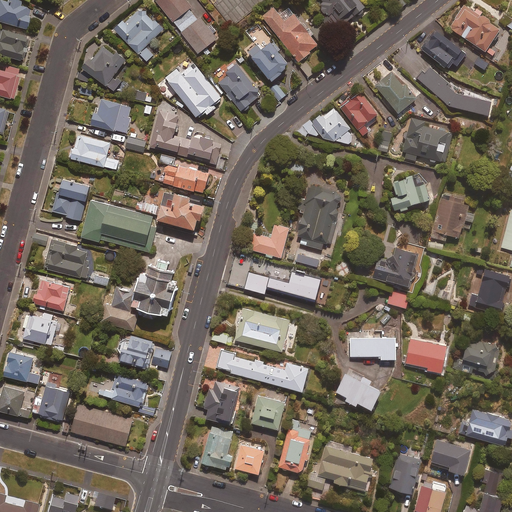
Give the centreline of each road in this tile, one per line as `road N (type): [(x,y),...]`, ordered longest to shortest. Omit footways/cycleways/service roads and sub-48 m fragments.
road 1 (tertiary): [(150,477),(231,174),(259,135),(426,0)]
road 2 (tertiary): [(442,0),(278,130),(242,175),(166,470)]
road 3 (residential): [(106,0),(63,45),(0,299)]
road 4 (residential): [(0,429),(150,477)]
